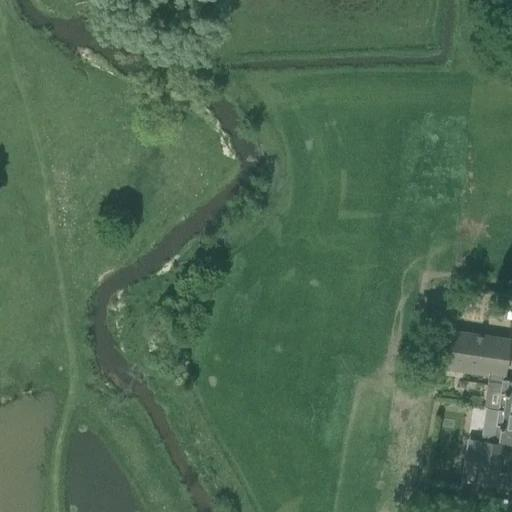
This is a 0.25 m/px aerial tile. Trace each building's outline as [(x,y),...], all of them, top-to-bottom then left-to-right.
[(432,363),(447,366),(453,331),(437,329),(432,363)] [(447,366),(487,371),(485,388),(499,390),(496,408),(498,409),(511,410),(511,380),(502,379),(502,373),(503,374),(508,339),(453,331),(447,366)] [(467,461),(497,465),(500,443),(498,443),(499,438),(511,440),(511,410),(498,409),(496,408),(492,437),(491,442),(470,439),(467,461)] [(475,479),(474,483),(494,485),(495,485),(496,471),(497,471),(476,468),(475,479)] [(430,470),(429,478),(443,480),(444,472),(430,470)] [(496,471),(495,485),(504,486),(504,487),(505,487),(505,486),(507,472),(506,472),(506,473),(496,471)]
